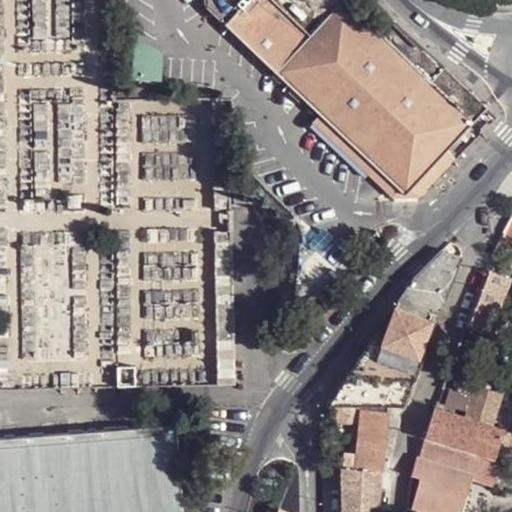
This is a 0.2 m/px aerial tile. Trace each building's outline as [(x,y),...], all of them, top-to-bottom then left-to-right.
[(487,108),(443,68),(432,81),(345,1),(311,36),(273,0),(203,0),(205,7),(276,74),(284,80),(293,90),(303,99),(321,115),(406,194),(447,151),(487,108)] [(280,86),(284,80),(276,74),(273,78),(280,86)] [(299,104),(303,99),(293,90),(289,95),(299,104)] [(454,159),(447,151),(406,194),(321,115),(313,123),(393,198),(418,196),(454,159)] [(511,223),(509,223),(501,237),(511,239),(511,223)] [(400,302),(439,316),(459,258),(443,252),(416,277),(400,302)] [(511,265),(492,257),(487,270),(511,279),(511,276),(511,265)] [(487,270),(466,327),(489,336),(511,279),(487,270)] [(423,358),(439,316),(400,302),(375,340),(423,358)] [(414,382),(423,358),(375,340),(349,377),(414,382)] [(118,388),(135,388),(135,368),(117,369),(118,388)] [(405,407),(414,382),(349,377),(329,406),(334,406),(363,407),(405,407)] [(436,408),(426,436),(495,458),(504,430),(436,408)] [(387,413),(363,411),(359,454),(383,456),(387,413)] [(185,511),(179,426),(0,439),(0,511),(185,511)] [(417,454),(412,476),(422,480),(413,507),(428,511),(462,511),(468,493),(462,492),(467,476),(493,485),(500,465),(425,441),(420,455),(417,454)] [(383,456),(359,454),(355,484),(379,486),(383,456)] [(473,479),(467,476),(462,492),(468,493),(473,479)]
